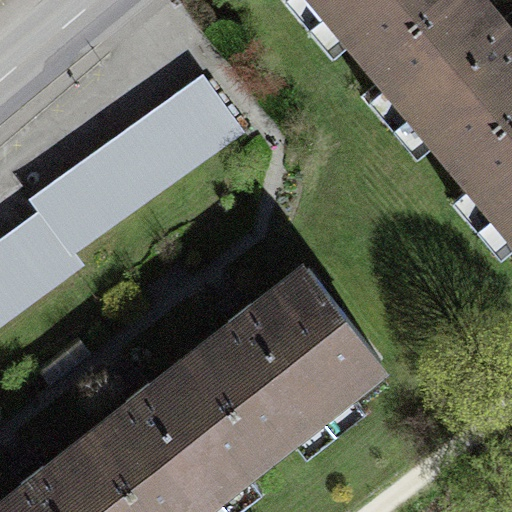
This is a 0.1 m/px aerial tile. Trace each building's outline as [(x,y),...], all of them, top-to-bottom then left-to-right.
[(319,0),(368,58),(436,0),(319,0)] [(511,56),(496,38),(463,0),(436,0),(368,58),(457,161),(511,114),(511,56)] [(205,79),(118,140),(155,192),(241,131),(205,79)] [(511,114),(457,161),(511,226),(511,114)] [(70,251),(155,192),(118,140),(34,200),(44,215),(70,251)] [(44,215),(0,246),(0,323),(81,266),(70,251),(44,215)] [(198,354),(269,449),(378,368),(308,273),(246,318),(198,354)] [(183,511),(269,449),(198,354),(145,393),(89,434),(146,511),(183,511)] [(146,511),(89,434),(34,478),(0,504),(0,511),(146,511)]
